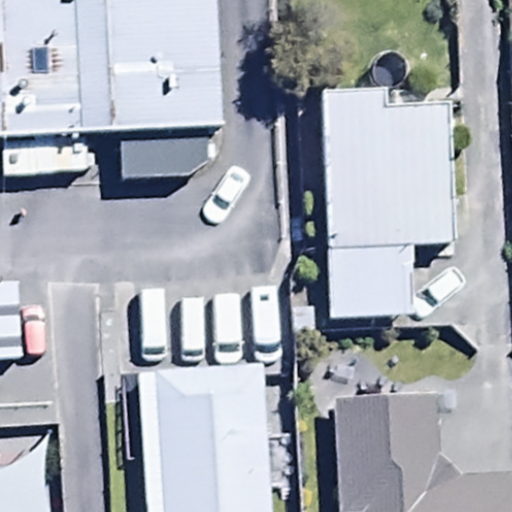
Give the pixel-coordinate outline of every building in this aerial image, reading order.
[(0,0),(0,145),(207,135),(200,0),(0,0)] [(380,95),(315,99),(327,331),(411,327),(407,259),(452,257),(445,120),(382,123),(380,95)] [(14,296),(0,296),(0,372),(17,371),(14,296)] [(264,511),(255,380),(132,388),(140,511),(264,511)] [(511,511),(511,486),(452,488),(435,474),(433,411),(332,414),(334,511),(511,511)]
